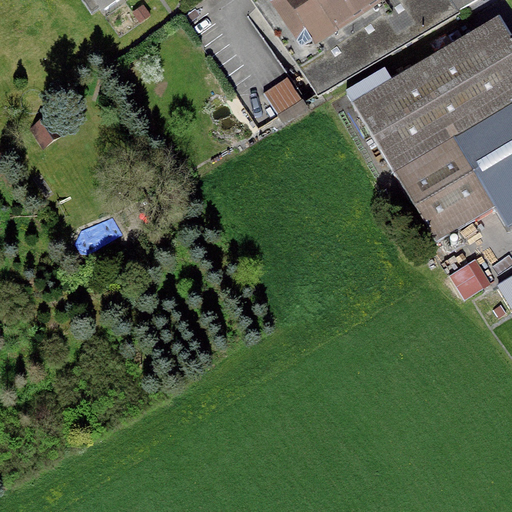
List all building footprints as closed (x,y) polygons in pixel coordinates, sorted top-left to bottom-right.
[(92,0),(102,13),(120,0),(92,0)] [(319,95),(478,0),(285,0),(265,14),(319,95)] [(511,46),(497,21),(351,108),(433,246),(492,211),(505,233),(511,229),(511,46)] [(276,119),(300,103),(285,80),(261,96),(276,119)] [(511,312),(511,276),(496,287),(511,312)]
